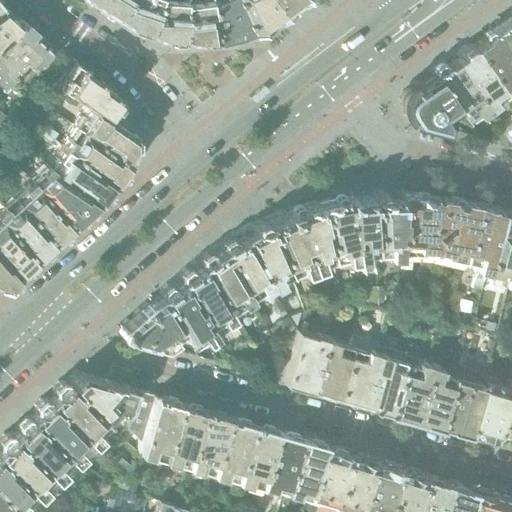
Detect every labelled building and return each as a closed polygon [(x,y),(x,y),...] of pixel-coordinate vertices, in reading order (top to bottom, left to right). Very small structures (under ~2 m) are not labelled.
[(110,14),(120,0),(87,0),(95,5),(98,11),(104,15),(110,14)] [(141,29),(153,0),(120,0),(110,14),(111,14),(124,24),(128,29),(135,32),(141,29)] [(176,36),(179,0),(153,0),(141,29),(142,29),(158,35),(163,39),(163,40),(170,40),(176,36)] [(211,40),(205,0),(179,0),(176,36),(193,38),(198,41),(211,40)] [(247,29),(235,0),(205,0),(211,40),(230,35),(230,36),(247,29)] [(278,10),(270,0),(235,0),(247,29),(262,22),(278,10)] [(270,0),(278,10),(291,0),(270,0)] [(0,32),(12,20),(1,10),(0,8),(0,32)] [(511,21),(508,15),(488,29),(489,30),(511,64),(511,21)] [(0,76),(19,56),(24,60),(34,61),(44,49),(26,32),(26,26),(18,19),(12,20),(0,32),(0,76)] [(503,90),(511,83),(511,64),(489,30),(481,35),(483,37),(471,46),(503,92),(504,91),(503,90)] [(503,92),(471,46),(466,46),(460,50),(460,51),(458,55),(451,60),(484,107),(493,101),(492,99),(503,92)] [(484,107),(451,60),(445,64),(443,62),(430,72),(453,105),(464,120),(474,112),(475,114),(484,107)] [(110,92),(96,83),(95,79),(96,78),(94,77),(78,66),(76,65),(71,62),(55,84),(64,90),(61,96),(60,97),(60,98),(61,99),(62,99),(63,100),(64,101),(65,103),(67,104),(69,105),(71,105),(73,106),(74,106),(75,105),(78,100),(84,104),(106,118),(111,111),(116,111),(119,106),(118,101),(113,97),(112,94),(112,93),(111,92),(110,92)] [(453,105),(430,72),(416,81),(416,82),(407,89),(404,91),(401,95),(400,98),(400,102),(400,106),(403,111),(409,120),(440,128),(448,130),(446,118),(442,113),(453,105)] [(49,85),(52,82),(53,81),(47,76),(43,76),(36,80),(34,82),(44,88),(48,87),(50,85),(49,85)] [(128,133),(106,118),(84,104),(71,124),(72,125),(95,140),(120,156),(128,144),(129,144),(129,133),(128,133)] [(511,119),(499,129),(498,129),(493,137),(492,140),(507,144),(511,145),(511,119)] [(120,156),(95,140),(72,125),(59,144),(95,171),(106,179),(108,180),(113,172),(113,173),(114,172),(119,171),(119,172),(124,165),(123,159),(119,157),(120,156)] [(57,134),(47,126),(43,131),(53,139),(57,134)] [(53,140),(53,139),(43,131),(39,128),(35,133),(49,145),(53,140)] [(106,179),(95,171),(59,144),(45,165),(91,199),(92,198),(92,199),(93,198),(98,197),(98,198),(103,190),(102,185),(106,179)] [(91,199),(45,165),(42,163),(27,177),(24,180),(65,222),(66,222),(71,222),(78,217),(77,216),(77,211),(78,211),(77,211),(90,199),(91,199)] [(65,222),(24,180),(27,177),(16,165),(7,173),(18,186),(9,195),(51,240),(58,234),(59,233),(59,232),(59,227),(60,227),(59,227),(65,222)] [(395,256),(397,196),(388,196),(387,196),(383,193),(383,192),(374,193),(370,197),(374,254),(386,253),(386,256),(395,256)] [(428,252),(435,196),(423,194),(414,193),(397,192),(397,196),(395,256),(397,256),(397,251),(419,252),(415,280),(425,282),(428,252)] [(51,240),(9,195),(0,202),(0,221),(30,254),(36,248),(36,249),(36,248),(41,249),(42,249),(43,248),(42,245),(50,241),(51,240)] [(374,254),(370,197),(355,199),(355,198),(354,198),(351,195),(343,196),(342,196),(352,259),(363,257),(363,254),(374,254)] [(352,259),(342,196),(333,197),(315,202),(328,261),(342,258),(342,261),(352,259)] [(428,252),(461,260),(474,202),(456,199),(448,197),(435,196),(428,252)] [(328,261),(315,202),(299,206),(300,206),(290,209),(309,270),(321,266),(320,264),(328,261)] [(479,291),(499,208),(489,206),(474,202),(461,260),(474,264),(473,271),(474,271),(470,289),(479,291)] [(510,272),(511,261),(511,210),(507,210),(499,208),(479,291),(488,293),(492,276),(495,276),(497,269),(510,272)] [(309,270),(290,209),(289,209),(282,212),(280,216),(279,216),(280,217),(266,223),(288,275),(299,270),(300,273),(309,270)] [(30,254),(0,221),(0,257),(12,271),(18,265),(23,265),(24,265),(30,260),(30,259),(30,254)] [(288,275),(266,223),(265,222),(265,223),(260,221),(252,224),(252,225),(250,229),(249,230),(250,230),(241,235),(266,286),(268,285),(270,288),(280,282),(279,280),(288,275)] [(247,298),(266,286),(241,235),(234,239),(233,239),(228,238),(227,237),(220,242),(219,248),(247,298)] [(247,298),(219,248),(218,248),(219,248),(212,253),(211,253),(206,252),(205,252),(199,257),(198,263),(197,264),(198,265),(230,316),(231,316),(228,311),(247,298)] [(12,271),(0,257),(0,283),(3,283),(4,283),(5,283),(13,272),(12,271)] [(230,316),(198,265),(190,269),(185,268),(185,267),(178,273),(178,278),(177,278),(179,281),(212,335),(213,335),(208,327),(218,321),(219,323),(230,316)] [(212,335),(179,281),(172,286),(172,285),(171,285),(166,284),(159,290),(158,295),(145,303),(119,325),(121,335),(122,335),(160,346),(161,346),(171,348),(186,339),(190,345),(200,339),(202,342),(212,335)] [(376,305),(375,286),(356,287),(357,299),(376,305)] [(286,317),(268,329),(287,357),(295,330),(286,317)] [(330,331),(333,323),(328,321),(324,329),(330,331)] [(307,388),(323,334),(312,330),(311,333),(295,328),(295,330),(287,357),(280,381),(298,386),(307,388)] [(468,355),(473,335),(463,333),(458,352),(468,355)] [(334,396),(350,344),(333,339),(334,337),(323,334),(307,388),(334,396)] [(248,357),(244,342),(235,344),(239,359),(248,357)] [(358,403),(373,349),(364,346),(364,348),(350,344),(334,396),(358,403)] [(386,412),(401,361),(402,359),(386,354),(387,353),(373,349),(358,403),(366,405),(366,406),(386,412)] [(276,380),(282,359),(280,357),(269,353),(262,376),(276,380)] [(438,426),(455,363),(453,362),(453,363),(428,355),(426,362),(411,419),(438,426)] [(467,431),(483,371),(473,368),(475,360),(467,358),(464,365),(455,363),(438,426),(464,434),(466,434),(467,431)] [(411,419),(426,362),(416,359),(414,365),(401,361),(386,412),(411,419)] [(491,438),(492,434),(507,385),(505,384),(504,388),(494,384),(496,379),(483,375),(484,371),(483,371),(467,431),(474,433),(477,437),(477,438),(487,441),(487,440),(491,438)] [(138,440),(151,394),(129,388),(76,373),(75,372),(65,382),(95,413),(105,424),(116,414),(127,425),(125,427),(138,440)] [(511,380),(509,380),(507,385),(492,434),(505,438),(505,437),(509,435),(509,434),(511,435),(511,380)] [(95,413),(65,382),(64,382),(63,382),(58,382),(58,381),(51,387),(52,388),(52,393),(45,399),(88,443),(88,444),(97,435),(95,433),(105,424),(95,413)] [(159,460),(176,402),(176,401),(160,397),(151,395),(151,394),(138,440),(134,452),(159,460)] [(88,443),(45,399),(45,400),(40,399),(39,399),(33,405),(34,411),(33,411),(34,411),(28,417),(69,460),(68,460),(70,462),(80,453),(79,452),(88,443)] [(183,466),(199,408),(184,404),(176,402),(159,460),(183,466)] [(207,473),(223,415),(208,411),(200,409),(200,408),(199,408),(183,466),(207,473)] [(233,481),(250,423),(249,423),(249,422),(233,418),(224,416),(224,415),(223,415),(207,473),(233,481)] [(69,460),(28,417),(27,417),(15,429),(9,435),(50,477),(52,479),(61,470),(60,469),(68,460),(69,460)] [(258,484),(273,429),(257,425),(250,423),(233,481),(257,487),(258,484)] [(283,491),(298,437),(273,429),(258,484),(283,491)] [(50,477),(9,435),(8,435),(3,434),(0,436),(0,461),(33,495),(34,496),(43,487),(42,486),(50,477)] [(305,502),(321,447),(320,447),(321,443),(298,437),(283,491),(305,498),(304,501),(305,502)] [(330,509),(347,454),(345,454),(342,449),(333,446),(333,447),(328,449),(321,447),(305,502),(315,505),(317,501),(330,504),(329,508),(330,509)] [(356,511),(371,461),(370,461),(367,457),(367,456),(358,454),(353,456),(347,454),(330,509),(340,511),(342,508),(355,511),(354,511),(356,511)] [(130,467),(119,458),(113,465),(123,474),(130,467)] [(33,495),(0,461),(0,497),(14,511),(17,511),(25,505),(24,504),(33,495)] [(383,511),(396,469),(394,468),(392,464),(392,463),(383,461),(378,464),(371,461),(356,511),(383,511)] [(409,511),(421,475),(420,475),(417,471),(408,468),(403,471),(396,469),(383,511),(409,511)] [(436,511),(445,482),(436,480),(433,476),(434,475),(424,473),(421,475),(409,511),(436,511)] [(124,490),(127,480),(128,476),(120,474),(116,476),(113,487),(115,487),(124,490)] [(132,493),(136,482),(127,480),(124,490),(132,493)] [(463,511),(470,491),(469,491),(460,488),(458,483),(459,482),(449,480),(445,482),(436,511),(463,511)] [(490,511),(496,493),(470,486),(469,491),(470,491),(463,511),(490,511)] [(115,511),(120,499),(130,501),(132,493),(124,490),(115,487),(112,497),(107,511),(115,511)] [(181,507),(185,495),(176,493),(173,504),(181,507)] [(511,511),(511,497),(496,493),(490,511),(511,511)] [(14,511),(0,497),(0,511),(14,511)] [(166,511),(169,503),(156,499),(152,511),(166,511)] [(192,511),(193,510),(181,507),(173,504),(169,503),(166,511),(192,511)]
